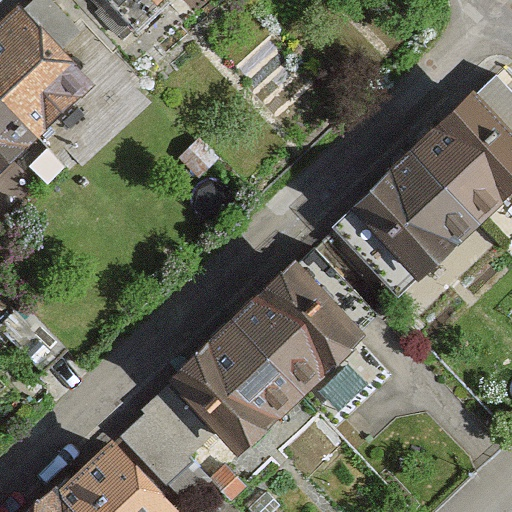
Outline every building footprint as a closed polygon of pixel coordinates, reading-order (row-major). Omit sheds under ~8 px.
[(134,0),(156,25),(185,0),(134,0)] [(48,1),(0,44),(0,117),(39,161),(124,85),(48,1)] [(511,143),(471,101),(410,160),(491,244),(511,223),(511,143)] [(0,117),(0,196),(39,161),(0,117)] [(491,244),(410,160),(345,223),(426,307),(491,244)] [(237,333),(313,413),(373,357),(298,276),(237,333)] [(244,478),(313,413),(237,333),(168,396),(214,444),(244,478)] [(160,496),(214,444),(168,396),(113,448),(160,496)] [(174,511),(160,496),(113,448),(59,500),(70,511),(174,511)] [(70,511),(59,500),(46,511),(70,511)]
